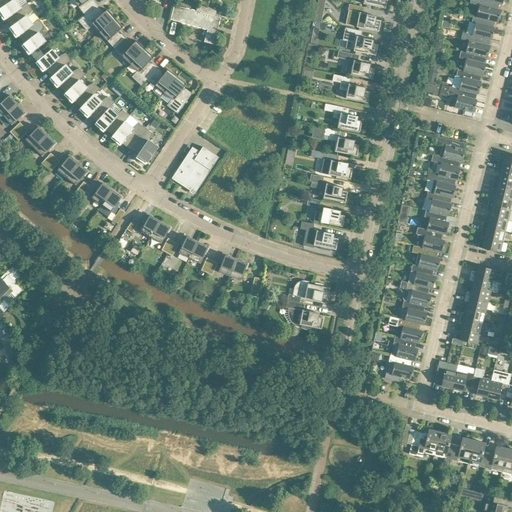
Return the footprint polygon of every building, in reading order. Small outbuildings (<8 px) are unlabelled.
[(0,0),(0,15),(3,20),(6,18),(21,8),(20,8),(15,0),(0,0)] [(73,0),(85,15),(96,6),(92,1),(91,1),(90,0),(73,0)] [(386,0),(363,0),(363,4),(385,9),(386,0)] [(502,4),(485,0),(470,0),(469,3),(478,5),(476,16),(473,16),(498,22),(501,10),(497,9),(498,3),(502,4)] [(15,38),(18,36),(32,25),(27,17),(32,10),(27,3),(20,8),(21,8),(6,18),(11,27),(9,28),(15,38)] [(380,21),(375,20),(376,16),(373,16),(373,15),(363,13),(364,7),(349,4),(348,11),(346,24),(356,26),(356,27),(378,32),(380,21)] [(215,16),(196,11),(174,5),(171,16),(181,19),(180,23),(207,30),(204,42),(212,44),(217,26),(218,27),(220,18),(215,16)] [(197,5),(196,11),(215,16),(217,10),(197,5)] [(96,6),(85,15),(78,21),(87,31),(93,25),(99,32),(115,18),(107,9),(102,14),(100,12),(101,11),(96,6)] [(313,21),(321,22),(322,15),(315,14),(313,21)] [(498,22),(473,16),(471,23),(474,24),(472,35),(462,32),(462,33),(491,40),(494,27),(493,27),(494,22),(498,22)] [(115,18),(99,32),(114,49),(125,38),(120,33),(119,34),(118,32),(123,27),(115,18)] [(18,36),(24,44),(21,46),(28,55),(30,53),(33,58),(41,52),(37,48),(45,41),(39,34),(44,27),(39,20),(32,25),(18,36)] [(373,40),(370,39),(360,37),(361,31),(345,28),(342,40),(347,41),(346,48),(353,49),(353,51),(375,56),(377,45),(372,44),(373,40)] [(460,51),(487,58),(490,46),(488,45),(490,40),(491,40),(462,33),(461,38),(460,39),(468,41),(465,52),(460,51)] [(125,38),(114,49),(130,64),(145,49),(136,41),(131,46),(129,44),(130,43),(125,38)] [(45,70),(51,77),(52,77),(65,65),(72,60),(66,53),(58,57),(51,49),(44,56),(41,52),(33,58),(37,62),(35,63),(42,72),(45,70)] [(145,49),(130,64),(138,71),(132,77),(141,86),(147,79),(157,68),(151,63),(151,64),(149,62),(153,57),(145,49)] [(374,69),(369,67),(370,64),(367,63),(356,61),(357,55),(338,51),(337,58),(349,60),(349,62),(350,64),(352,64),(350,75),(372,80),(374,69)] [(487,58),(460,51),(458,58),(466,60),(463,71),(457,69),(457,70),(481,76),(482,76),(485,64),(484,63),(485,58),(487,58)] [(59,86),(66,93),(79,80),(85,75),(79,68),(71,72),(65,65),(52,77),(51,77),(49,79),(57,88),(59,86)] [(157,68),(147,79),(164,93),(177,76),(168,69),(163,75),(161,73),(162,72),(157,68)] [(436,72),(430,70),(427,81),(434,83),(437,72),(436,72)] [(481,76),(457,70),(455,76),(454,76),(452,87),(458,89),(477,94),(476,94),(478,94),(481,82),(480,82),(481,76)] [(109,78),(104,73),(101,76),(106,81),(109,78)] [(340,89),(347,91),(345,98),(367,103),(370,92),(365,91),(365,87),(362,87),(348,84),(345,83),(346,77),(334,75),(332,81),(341,83),(340,89)] [(177,76),(164,93),(172,99),(167,106),(177,114),(192,93),(191,93),(190,94),(183,89),(187,84),(177,76)] [(74,101),(81,108),(94,95),(100,89),(93,83),(86,87),(79,80),(66,93),(64,95),(71,103),(74,101)] [(441,85),(435,83),(432,93),(432,95),(438,97),(441,85)] [(449,99),(450,94),(457,96),(454,107),(474,112),(477,100),(475,100),(476,94),(477,94),(458,89),(452,87),(449,86),(441,85),(438,97),(449,99)] [(9,95),(2,102),(0,103),(0,112),(4,116),(17,104),(9,95)] [(89,115),(96,122),(97,122),(109,109),(114,102),(108,97),(100,101),(94,95),(81,108),(79,110),(87,118),(89,115)] [(25,113),(17,104),(4,116),(11,125),(18,120),(25,113)] [(362,121),(356,120),(357,117),(354,116),(341,113),(342,107),(325,104),(324,110),(334,112),(333,118),(339,119),(337,128),(359,132),(362,121)] [(105,130),(113,136),(124,122),(130,115),(123,110),(116,115),(109,109),(97,122),(96,122),(94,124),(103,132),(105,130)] [(14,136),(24,127),(20,122),(10,132),(14,136)] [(121,143),(129,149),(145,128),(139,123),(131,128),(124,122),(113,136),(111,138),(119,145),(121,143)] [(315,126),(312,137),(323,139),(323,138),(337,141),(336,142),(334,152),(356,156),(359,145),(354,144),(354,141),(351,140),(347,139),(337,137),(334,136),(334,137),(321,134),(323,128),(315,126)] [(29,131),(24,127),(14,136),(18,141),(29,131)] [(25,140),(34,148),(47,135),(38,127),(31,134),(25,140)] [(152,133),(145,128),(129,149),(138,155),(136,158),(145,164),(148,159),(151,162),(158,152),(155,150),(157,147),(149,141),(152,133)] [(323,128),(321,134),(334,137),(334,136),(335,131),(335,130),(323,128)] [(42,156),(48,150),(55,143),(47,135),(34,148),(42,156)] [(437,136),(435,143),(442,145),(440,156),(432,154),(432,155),(461,162),(464,150),(463,149),(464,144),(466,144),(466,143),(437,136)] [(195,194),(210,170),(219,157),(202,147),(199,152),(192,147),(171,179),(189,190),(190,191),(189,192),(193,194),(193,193),(195,194)] [(329,166),(329,168),(328,175),(350,179),(352,168),(347,167),(348,164),(344,163),(327,159),(328,153),(312,150),(311,157),(323,159),(322,164),(329,166)] [(46,167),(55,157),(51,153),(41,163),(46,167)] [(498,163),(511,166),(511,154),(505,153),(503,159),(499,158),(498,163)] [(428,173),(457,180),(460,168),(458,167),(460,162),(461,162),(432,155),(431,161),(440,164),(439,168),(438,175),(428,172),(428,173)] [(63,164),(58,168),(57,170),(66,178),(78,164),(69,156),(63,164)] [(46,167),(47,168),(51,172),(54,168),(60,161),(55,157),(46,167)] [(499,174),(511,177),(511,166),(498,163),(497,168),(500,168),(501,169),(499,174)] [(75,185),(81,179),(87,171),(84,168),(78,164),(66,178),(75,185)] [(457,180),(428,173),(426,180),(433,181),(431,192),(427,192),(453,198),(456,186),(454,186),(456,180),(457,180)] [(311,174),(310,181),(322,183),(323,177),(311,174)] [(493,184),(511,189),(511,188),(511,177),(499,174),(498,180),(494,179),(493,184)] [(75,192),(80,196),(88,185),(83,181),(75,192)] [(91,198),(101,205),(112,190),(102,183),(96,191),(91,198)] [(343,187),(340,187),(326,183),(323,198),(345,203),(347,192),(342,191),(343,187)] [(494,195),(511,200),(511,199),(511,188),(511,189),(493,184),(491,189),(496,190),(494,195)] [(85,200),(93,189),(88,185),(80,196),(85,200)] [(115,205),(116,205),(122,197),(112,190),(101,205),(110,212),(111,212),(115,205)] [(425,210),(448,216),(451,204),(450,204),(451,198),(453,198),(427,192),(426,199),(431,200),(429,211),(425,210)] [(510,211),(511,204),(511,202),(511,199),(511,200),(494,195),(493,201),(489,200),(487,205),(510,211)] [(307,205),(319,207),(321,201),(308,198),(307,205)] [(409,206),(401,205),(397,223),(406,225),(409,206)] [(490,211),(489,216),(507,221),(510,211),(487,205),(486,210),(490,211)] [(323,207),(322,212),(316,211),(314,221),(320,222),(342,227),(344,216),(338,214),(338,211),(335,210),(323,207)] [(112,220),(118,224),(125,212),(120,208),(112,220)] [(448,216),(425,210),(424,217),(429,219),(426,230),(417,227),(417,228),(446,235),(449,223),(445,222),(447,216),(448,216)] [(150,237),(160,221),(149,215),(144,224),(140,231),(150,237)] [(483,221),(482,226),(505,231),(507,221),(489,216),(488,222),(483,221)] [(139,221),(134,218),(126,229),(132,233),(139,221)] [(170,227),(160,221),(150,237),(161,243),(165,236),(170,227)] [(338,239),(332,238),(333,234),(330,234),(313,230),(314,224),(301,221),(300,228),(307,229),(304,246),(313,248),(314,245),(320,247),(320,249),(329,251),(330,249),(335,250),(338,239)] [(485,232),(484,238),(502,242),(505,231),(482,226),(481,231),(485,232)] [(413,245),(413,246),(441,253),(444,241),(441,240),(442,234),(446,235),(417,228),(415,234),(424,237),(422,248),(413,245)] [(189,258),(197,242),(187,236),(182,245),(178,253),(189,258)] [(161,250),(167,253),(173,241),(168,238),(161,250)] [(500,253),(502,242),(484,238),(483,243),(478,242),(477,247),(500,253)] [(172,256),(179,244),(173,241),(167,253),(172,256)] [(208,247),(197,242),(189,258),(200,263),(203,256),(208,247)] [(441,253),(413,246),(411,252),(418,254),(415,265),(412,264),(412,265),(437,271),(440,259),(436,258),(438,252),(441,253)] [(229,276),(236,259),(225,255),(221,264),(218,272),(229,276)] [(201,270),(207,273),(212,260),(207,257),(201,270)] [(247,264),(236,259),(229,276),(240,281),(243,273),(247,264)] [(218,263),(212,260),(207,273),(212,275),(218,263)] [(410,271),(408,283),(429,288),(432,289),(435,277),(432,276),(433,270),(437,271),(412,265),(410,271)] [(471,271),(470,276),(493,281),(495,270),(477,266),(476,272),(471,271)] [(0,278),(0,294),(10,305),(17,299),(15,297),(22,290),(15,282),(8,275),(5,278),(2,280),(0,278)] [(473,281),(472,287),(490,292),(497,293),(499,283),(493,281),(470,276),(469,280),(473,281)] [(260,278),(254,277),(251,291),(258,292),(260,278)] [(288,294),(287,301),(300,303),(301,297),(318,301),(321,302),(322,298),(327,299),(329,288),(324,287),(324,285),(315,283),(314,285),(308,284),(308,282),(309,282),(309,281),(304,281),(302,281),(301,281),(300,281),(299,282),(298,282),(297,283),(296,284),(295,285),(294,286),(294,287),(294,288),(294,289),(292,295),(288,294)] [(401,281),(400,288),(406,289),(405,290),(403,299),(403,300),(403,301),(425,306),(424,306),(428,307),(431,295),(427,294),(429,288),(408,283),(401,281)] [(490,292),(472,287),(470,293),(466,292),(465,297),(488,302),(490,292)] [(0,316),(1,318),(5,314),(4,312),(10,305),(0,294),(0,316)] [(468,302),(467,308),(485,313),(488,302),(465,297),(464,301),(468,302)] [(287,301),(286,307),(289,308),(288,310),(288,313),(289,317),(290,320),(290,321),(291,322),(292,323),(294,324),(295,325),(296,326),(298,327),(299,327),(302,328),(314,332),(315,328),(321,329),(323,318),(318,317),(319,313),(316,313),(316,312),(298,309),(300,303),(287,301)] [(407,309),(404,320),(424,325),(427,313),(423,312),(424,306),(425,306),(403,301),(402,308),(407,309)] [(485,313),(467,308),(465,314),(461,313),(460,318),(482,323),(485,313)] [(34,321),(40,325),(48,313),(42,309),(34,321)] [(40,325),(46,330),(54,318),(48,313),(40,325)] [(498,316),(496,326),(498,327),(502,328),(505,317),(498,316)] [(391,317),(389,324),(398,326),(402,327),(400,338),(416,342),(419,343),(422,331),(419,330),(420,324),(404,320),(399,318),(399,319),(391,317)] [(463,323),(461,329),(480,333),(482,323),(460,318),(459,322),(463,323)] [(480,333),(461,329),(460,335),(456,334),(455,339),(477,344),(480,333)] [(394,344),(391,355),(411,360),(415,361),(418,349),(414,348),(416,342),(400,338),(394,337),(393,344),(394,344)] [(485,355),(487,348),(481,346),(479,354),(485,355)] [(13,347),(6,350),(9,358),(16,355),(13,347)] [(488,348),(487,354),(487,356),(496,358),(496,356),(497,353),(497,350),(488,348)] [(390,355),(386,373),(391,374),(390,380),(399,382),(400,377),(410,379),(413,367),(410,366),(411,360),(391,355),(390,355)] [(439,361),(434,379),(442,381),(441,386),(452,389),(457,367),(446,365),(447,362),(446,362),(439,361)] [(457,367),(452,389),(463,391),(464,387),(470,388),(474,376),(467,374),(468,369),(467,367),(458,365),(457,367)] [(474,376),(470,388),(477,390),(476,394),(487,397),(491,380),(482,378),(484,370),(480,369),(476,368),(475,368),(475,369),(474,376)] [(491,380),(487,397),(498,400),(499,395),(505,397),(508,385),(510,378),(507,378),(508,374),(501,372),(501,376),(492,374),(491,380)] [(411,427),(405,426),(401,445),(407,446),(408,439),(410,430),(411,427)] [(423,453),(434,455),(440,432),(428,429),(427,434),(415,431),(412,440),(409,454),(422,457),(423,453)] [(440,432),(434,455),(451,459),(454,446),(449,444),(449,443),(451,435),(440,432)] [(454,446),(451,459),(467,463),(473,440),(462,437),(460,445),(460,447),(454,446)] [(473,440),(467,463),(485,467),(488,454),(482,453),(483,451),(485,443),(473,440)] [(488,454),(485,467),(501,472),(507,448),(496,446),(494,454),(493,456),(488,454)] [(511,449),(507,448),(501,472),(511,474),(511,449)] [(506,511),(508,506),(500,504),(501,498),(481,493),(479,500),(484,501),(481,511),(506,511)]
